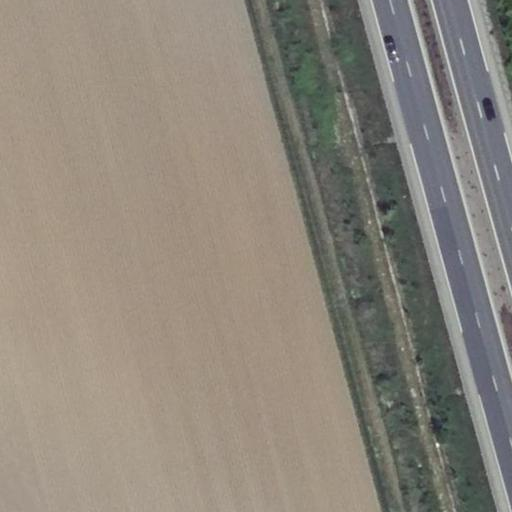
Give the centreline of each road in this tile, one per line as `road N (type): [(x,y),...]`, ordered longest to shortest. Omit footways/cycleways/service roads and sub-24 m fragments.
road 1 (trunk): [(390,0),(511,442)]
road 2 (trunk): [(511,222),(451,0)]
